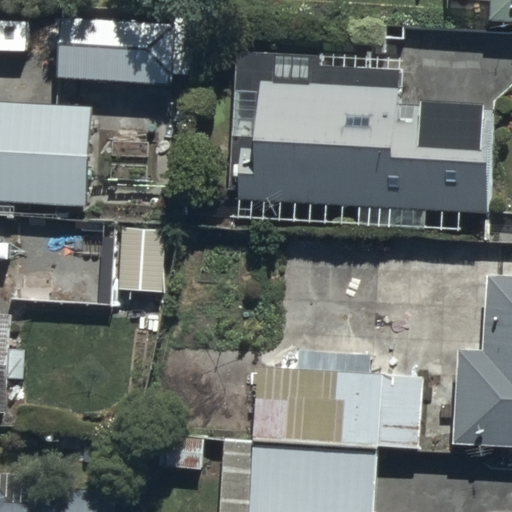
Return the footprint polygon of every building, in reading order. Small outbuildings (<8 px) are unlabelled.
[(511,0),(490,0),(489,10),(511,11),(511,0)] [(174,11),(59,7),(57,69),(172,73),(174,11)] [(422,221),(423,198),(486,201),(490,106),(483,106),(483,92),(418,89),(417,112),(396,111),(399,64),(309,60),(309,48),(236,45),(230,179),(235,179),(235,190),(358,195),(357,218),(422,221)] [(0,212),(16,213),(17,194),(86,199),(92,104),(0,97),(0,212)] [(452,431),(511,434),(511,269),(487,268),(482,342),(457,340),(452,431)] [(0,403),(8,404),(13,306),(0,304),(0,403)] [(251,431),(374,438),(417,440),(421,368),(255,359),(251,431)] [(370,511),(374,438),(251,431),(249,474),(223,472),(220,511),(370,511)] [(0,511),(113,511),(114,482),(42,479),(32,470),(0,469),(0,511)]
